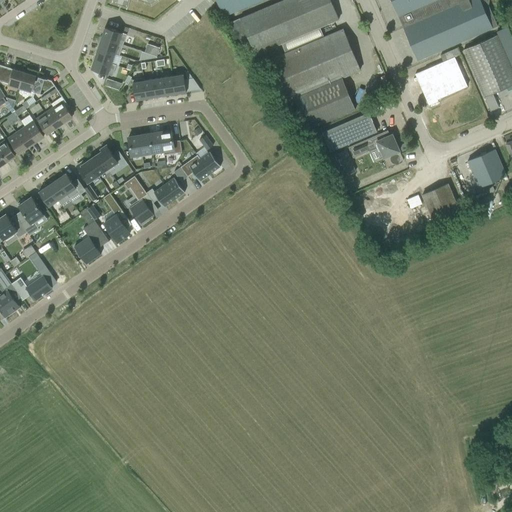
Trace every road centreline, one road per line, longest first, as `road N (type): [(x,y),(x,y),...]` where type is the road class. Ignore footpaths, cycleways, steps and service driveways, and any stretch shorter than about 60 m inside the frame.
road 1 (residential): [(0,341),(246,164)]
road 2 (residential): [(361,0),(432,155),(511,121)]
road 3 (residential): [(105,121),(202,105),(246,164)]
road 4 (residential): [(105,121),(0,194)]
